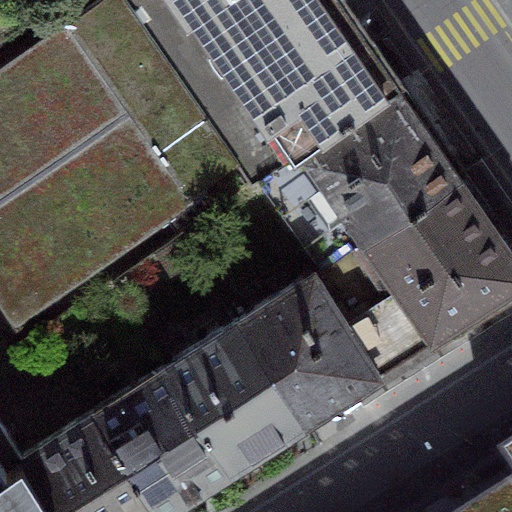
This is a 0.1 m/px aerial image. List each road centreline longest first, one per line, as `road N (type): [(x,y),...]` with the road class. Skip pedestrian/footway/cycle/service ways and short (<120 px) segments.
road 1 (residential): [(511,374),(298,511)]
road 2 (residential): [(432,0),(511,111)]
